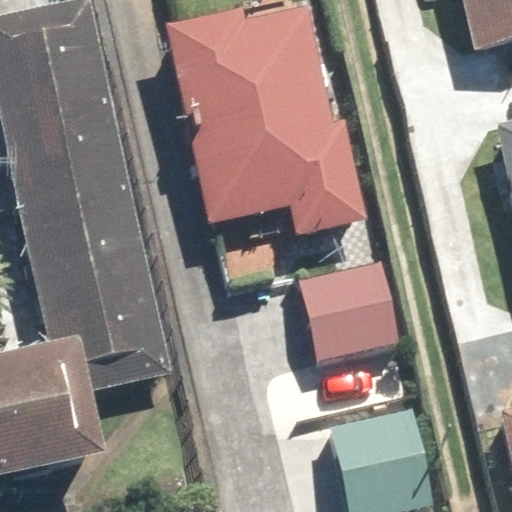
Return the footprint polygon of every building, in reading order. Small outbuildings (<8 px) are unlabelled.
[(511,0),(462,0),(472,45),(511,36),(511,0)] [(0,365),(0,499),(109,476),(92,395),(168,378),(89,11),(0,29),(0,225),(19,221),(48,355),(0,365)] [(244,14),(164,32),(209,234),(289,216),(296,246),(369,230),(347,130),(334,133),(308,18),(248,31),(244,14)] [(511,125),(497,129),(511,195),(511,125)] [(303,292),(321,368),(398,350),(380,274),(303,292)] [(405,366),(343,379),(349,408),(411,395),(405,366)] [(511,404),(495,409),(511,480),(511,404)] [(415,418),(328,440),(345,511),(431,511),(438,510),(415,418)]
